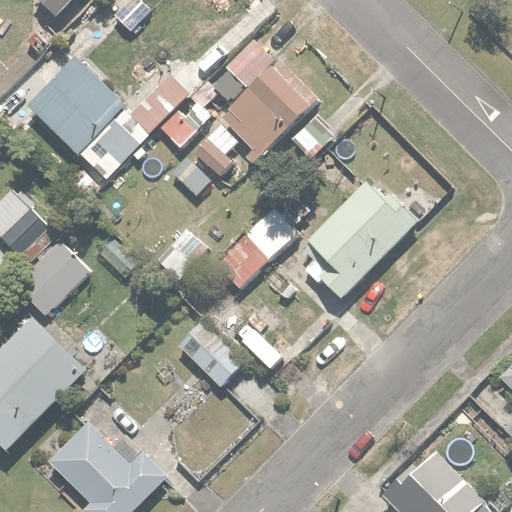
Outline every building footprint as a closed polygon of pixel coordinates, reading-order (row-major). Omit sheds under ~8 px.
[(42,0),(55,13),(67,0),(42,0)] [(116,0),(111,5),(133,31),(156,10),(146,0),(116,0)] [(27,36),(41,52),(65,30),(51,14),(27,36)] [(78,51),(29,101),(107,179),(202,84),(174,56),(129,101),(78,51)] [(254,157),(261,163),(325,97),(285,58),(227,118),(260,151),(254,157)] [(207,80),(156,137),(178,158),(230,101),(207,80)] [(319,111),(293,139),(313,157),(338,129),(319,111)] [(205,134),(230,160),(245,146),(221,120),(205,134)] [(370,177),(311,234),(307,238),(320,252),(309,262),(343,297),(417,226),(370,177)] [(11,189),(0,201),(0,231),(31,261),(58,232),(11,189)] [(218,260),(242,286),(300,231),(275,205),(218,260)] [(16,282),(47,313),(91,268),(61,238),(16,282)] [(223,279),(199,304),(246,348),(258,335),(243,321),(254,309),(223,279)] [(0,349),(0,440),(7,447),(85,366),(32,316),(0,349)] [(204,317),(180,343),(223,384),(247,358),(204,317)] [(511,361),(500,374),(511,385),(511,361)] [(88,420),(50,459),(91,499),(82,509),(86,511),(126,511),(164,474),(140,450),(130,460),(88,420)] [(381,492),(399,511),(491,511),(495,509),(439,448),(417,468),(412,463),(381,492)]
